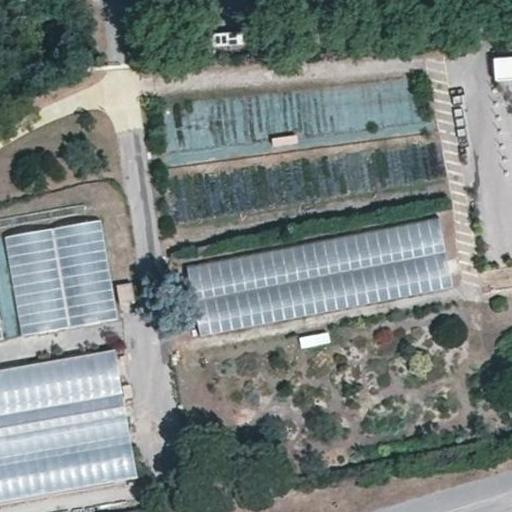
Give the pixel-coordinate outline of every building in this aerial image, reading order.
[(511,51),(492,52),(493,78),(511,77),(511,51)] [(197,266),(210,333),(457,285),(444,218),(197,266)] [(103,220),(7,235),(23,333),(118,318),(103,220)] [(0,292),(0,334),(8,332),(0,292)] [(302,346),(329,340),(327,330),(300,336),(302,346)] [(122,346),(0,368),(0,499),(145,472),(122,346)] [(220,493),(240,489),(237,478),(218,483),(220,493)]
